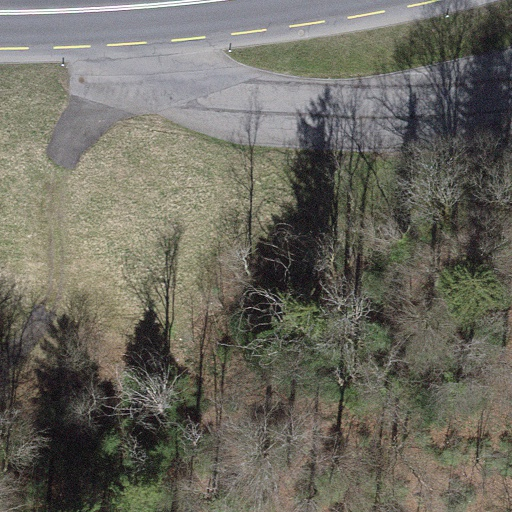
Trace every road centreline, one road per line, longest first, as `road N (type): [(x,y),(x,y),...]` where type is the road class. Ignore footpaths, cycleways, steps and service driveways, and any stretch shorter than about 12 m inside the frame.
road 1 (track): [(181,72),(103,103),(64,166),(54,250)]
road 2 (primary): [(0,11),(204,0)]
